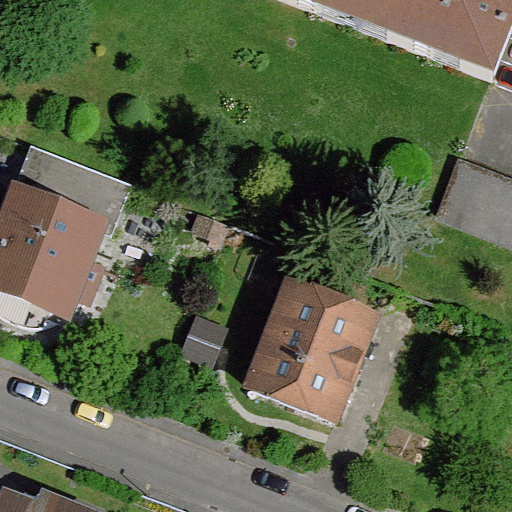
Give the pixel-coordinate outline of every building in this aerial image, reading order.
[(511,50),(511,0),(294,0),(500,81),(511,50)] [(0,169),(13,137),(0,130),(0,169)] [(139,187),(46,151),(0,270),(0,288),(74,316),(106,232),(120,237),(139,187)] [(511,246),(511,182),(467,164),(445,220),(511,246)] [(383,325),(299,293),(260,393),(345,425),(383,325)] [(230,333),(203,322),(189,358),(216,369),(230,333)] [(48,511),(19,501),(15,511),(79,511),(62,506),(60,511),(48,511)]
